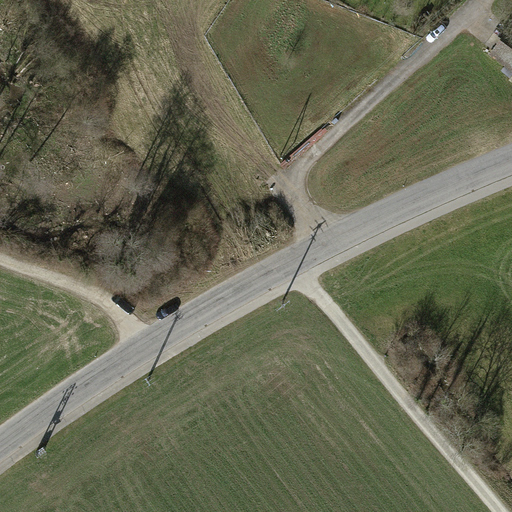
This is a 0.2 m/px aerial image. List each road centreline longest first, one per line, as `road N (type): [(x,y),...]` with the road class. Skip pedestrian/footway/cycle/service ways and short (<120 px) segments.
road 1 (unclassified): [(0,446),(216,303),(324,244),(511,160)]
road 2 (track): [(500,511),(416,420),(293,261)]
road 3 (track): [(142,346),(101,297),(0,258)]
